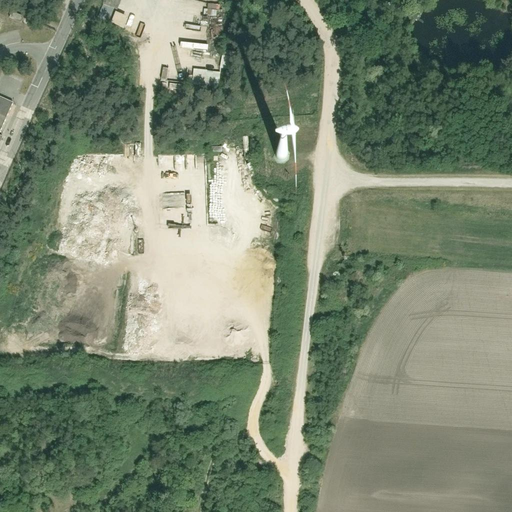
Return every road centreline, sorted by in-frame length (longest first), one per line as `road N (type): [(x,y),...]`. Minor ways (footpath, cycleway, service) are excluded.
road 1 (unknown): [(294,478),(257,451),(240,426),(260,354),(173,279),(140,232),(146,13)]
road 2 (track): [(291,511),(335,90),(333,55),(301,0)]
road 3 (track): [(325,183),(511,184)]
